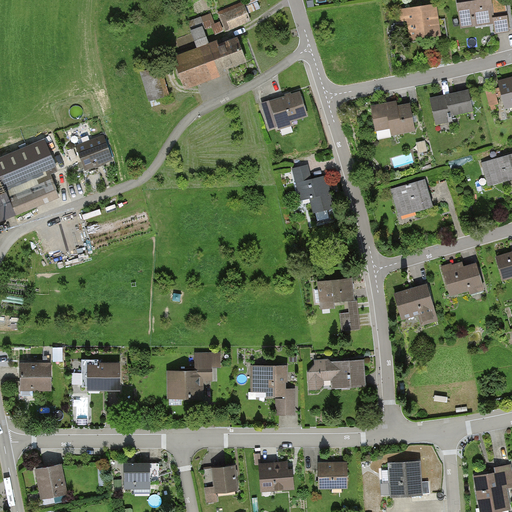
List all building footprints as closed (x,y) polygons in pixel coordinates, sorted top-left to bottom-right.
[(460,0),(458,0),(463,32),(496,28),(497,37),(511,35),(511,32),(510,19),(496,21),(493,0),(460,0)] [(190,24),(200,50),(212,46),(207,33),(214,30),(216,37),(253,24),(246,4),(219,14),(222,23),(216,26),(212,16),(190,24)] [(438,6),(399,13),(404,45),(443,38),(438,6)] [(177,58),(189,91),(224,78),(223,74),(249,65),(240,40),(221,47),(220,43),(212,46),(200,50),(177,58)] [(164,73),(144,78),(151,104),(171,100),(164,73)] [(511,81),(501,84),(502,89),(488,93),(492,111),(506,107),(508,112),(511,110),(511,81)] [(472,93),(433,101),(438,128),(451,125),(450,120),(476,114),(472,93)] [(302,94),(263,106),(271,131),(280,128),(281,132),(295,127),(294,124),(310,119),(302,94)] [(398,104),(374,109),(379,134),(392,132),(394,139),(417,134),(411,106),(399,108),(398,104)] [(77,149),(87,173),(116,161),(106,137),(77,149)] [(0,224),(61,199),(52,177),(60,174),(47,142),(0,161),(0,224)] [(511,157),(483,166),(490,190),(511,183),(511,157)] [(310,167),(294,171),(302,203),(311,201),(315,216),(337,210),(329,178),(314,182),(310,167)] [(428,182),(393,192),(400,219),(435,210),(428,182)] [(511,255),(498,260),(505,284),(511,282),(511,255)] [(464,263),(443,269),(452,299),(472,293),(473,297),(488,293),(479,265),(466,269),(464,263)] [(354,280),(319,284),(323,314),(337,312),(336,304),(348,303),(349,315),(341,316),(343,334),(363,331),(359,302),(356,302),(354,280)] [(429,286),(397,296),(404,321),(420,316),(423,327),(440,322),(429,286)] [(196,355),(196,372),(169,373),(169,400),(206,400),(206,384),(214,384),(214,369),(223,369),(222,355),(196,355)] [(367,389),(366,361),(308,364),(310,391),(367,389)] [(52,365),(23,366),(23,394),(53,393),(52,365)] [(122,365),(89,366),(90,393),(122,393),(122,365)] [(289,367),(252,368),(252,399),(277,398),(277,417),(297,416),(297,390),(289,390),(289,367)] [(294,463),(261,465),(263,495),(296,493),(294,463)] [(426,495),(423,463),(391,465),(394,498),(426,495)] [(151,464),(126,464),(126,491),(152,490),(151,464)] [(349,464),(320,464),(320,491),(349,491),(349,464)] [(64,465),(37,470),(42,501),(70,496),(64,465)] [(237,466),(213,469),(216,496),(240,493),(237,466)] [(511,497),(508,472),(475,478),(481,511),(506,511),(511,511),(511,497)]
